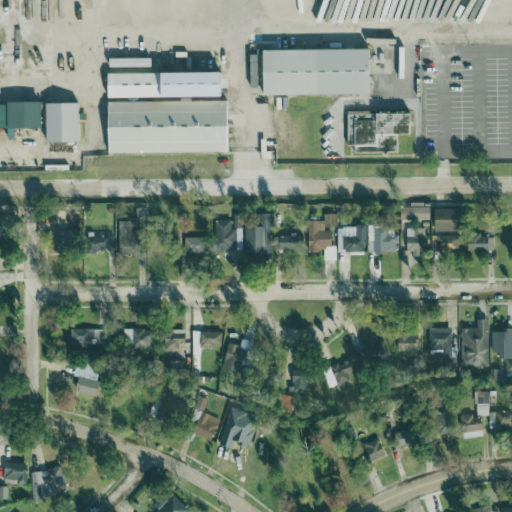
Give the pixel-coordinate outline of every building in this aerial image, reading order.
[(371,93),(371,48),(265,50),(266,95),(371,93)] [(152,58),(114,58),(114,66),(152,67),(152,58)] [(162,72),(109,73),(110,97),(162,97),(162,72)] [(110,153),(230,152),(229,100),(109,102),(110,153)] [(46,103),(47,142),(80,142),(80,102),(46,103)] [(400,207),(400,220),(430,220),(429,204),(410,204),(410,207),(400,207)] [(434,231),(462,231),(462,208),(434,209),(434,231)] [(336,229),(336,214),(323,214),(323,220),(307,221),(308,252),(323,251),(323,261),(334,260),(333,229),(336,229)] [(120,255),(143,255),(142,219),(119,220),(120,255)] [(233,220),(215,220),(216,249),(242,248),(241,231),(234,232),(233,220)] [(271,261),(270,248),(269,248),(269,224),(245,224),(246,262),(271,261)] [(337,231),(337,252),(366,251),(365,224),(354,224),(354,231),(337,231)] [(367,251),(397,252),(397,235),(387,235),(387,227),(367,227),(367,251)] [(407,254),(428,253),(427,228),(406,229),(407,254)] [(75,230),(53,231),(54,252),(76,251),(75,230)] [(279,249),(297,249),(297,234),(279,234),(279,249)] [(87,251),(112,251),(112,235),(87,235),(87,251)] [(436,251),(460,251),(460,236),(437,235),(436,251)] [(469,251),(494,250),(494,235),(468,236),(469,251)] [(185,254),(208,255),(209,238),(185,237),(185,254)] [(488,319),(476,319),(476,327),(461,327),(462,366),(489,366),(488,319)] [(441,349),(441,361),(451,361),(451,327),(428,328),(429,349),(441,349)] [(72,351),(91,351),(91,341),(102,342),(102,329),(72,328),(72,351)] [(152,347),(152,329),(124,329),(124,341),(132,341),(132,347),(152,347)] [(164,330),(164,348),(185,347),(185,329),(164,330)] [(221,332),(192,331),(192,351),(200,351),(200,347),(221,347),(221,332)] [(416,332),(398,332),(398,352),(415,352),(416,332)] [(253,341),(241,339),(240,345),(227,343),(222,368),(239,371),(242,356),(250,357),(253,341)] [(364,355),(357,357),(360,367),(389,359),(384,341),(362,347),(364,355)] [(167,371),(183,372),(184,361),(168,360),(167,371)] [(353,371),(350,361),(322,368),(327,386),(350,381),(348,373),(353,371)] [(99,368),(76,362),(73,376),(79,378),(76,392),(98,397),(102,382),(96,381),(99,368)] [(290,370),(291,393),(311,392),(311,369),(290,370)] [(475,391),(476,416),(489,415),(488,391),(475,391)] [(278,410),(291,413),(294,396),(281,394),(278,410)] [(440,435),(456,432),(453,410),(436,413),(440,435)] [(489,430),(511,429),(511,410),(489,411),(489,430)] [(212,440),(220,419),(201,411),(193,432),(212,440)] [(481,414),(460,417),(462,438),(483,436),(481,414)] [(417,444),(415,429),(393,431),(395,447),(417,444)] [(371,461),(385,455),(379,438),(364,445),(371,461)] [(32,497),(65,496),(64,470),(31,470),(32,497)] [(186,511),(189,509),(173,494),(155,511),(186,511)]
